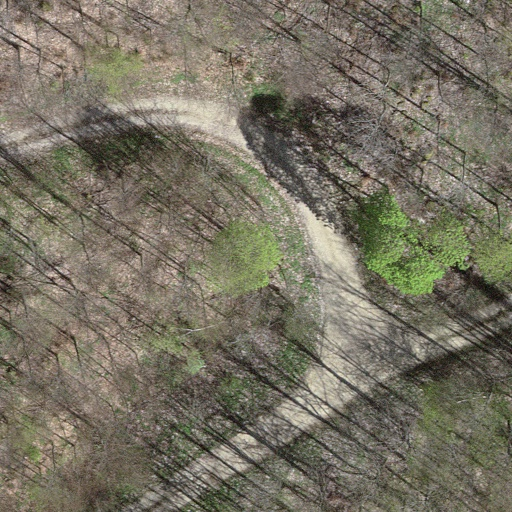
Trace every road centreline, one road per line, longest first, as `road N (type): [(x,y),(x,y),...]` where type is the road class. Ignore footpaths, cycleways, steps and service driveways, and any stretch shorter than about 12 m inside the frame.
road 1 (track): [(350,380),(328,239),(299,176),(251,132),(187,109),(110,110),(0,145)]
road 2 (track): [(142,511),(350,380)]
road 3 (track): [(350,380),(511,307)]
